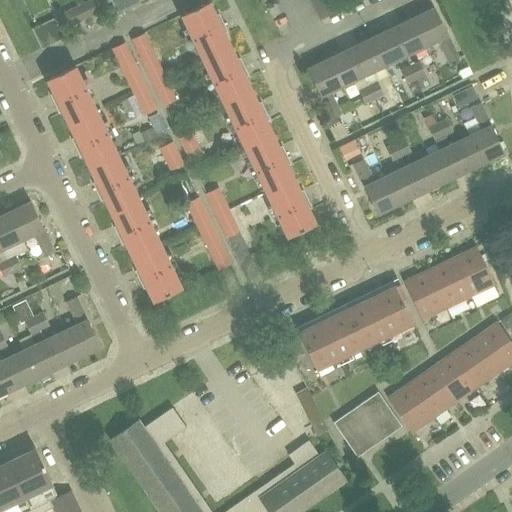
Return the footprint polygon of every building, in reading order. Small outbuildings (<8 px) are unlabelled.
[(106,0),(90,0),(81,5),(87,17),(109,6),(106,0)] [(125,0),(111,0),(117,13),(129,7),(125,0)] [(332,0),(310,0),(315,8),(332,0)] [(341,9),(337,0),(332,0),(315,8),(320,19),(341,9)] [(209,1),(181,14),(203,60),(230,47),(224,34),(228,32),(219,14),(216,16),(209,1)] [(81,5),(59,15),(65,28),(87,17),(81,5)] [(413,18),(426,46),(438,40),(449,62),(458,58),(434,8),(413,18)] [(55,18),(43,23),(53,44),(64,38),(55,18)] [(405,56),(426,46),(413,18),(392,28),(405,56)] [(43,23),(32,28),(42,49),(53,44),(43,23)] [(384,66),(405,56),(392,28),(371,39),(384,66)] [(363,76),(384,66),(371,39),(350,49),(363,76)] [(230,47),(203,60),(224,103),(251,90),(245,77),(248,76),(239,58),(237,59),(230,47)] [(341,86),(363,76),(350,49),(328,59),(341,86)] [(155,55),(143,61),(154,84),(166,78),(155,55)] [(330,91),(341,86),(328,59),(307,69),(331,119),(341,114),(330,91)] [(411,68),(416,78),(425,74),(420,64),(411,68)] [(135,65),(123,70),(134,93),(146,87),(135,65)] [(74,66),(47,79),(54,93),(51,95),(59,113),(63,111),(69,124),(96,111),(74,66)] [(411,68),(402,72),(407,82),(416,78),(411,68)] [(166,78),(154,84),(164,105),(176,100),(166,78)] [(368,88),(373,98),(382,94),(377,84),(368,88)] [(472,86),(453,96),(459,108),(478,98),(472,86)] [(146,87),(134,93),(144,115),(156,109),(146,87)] [(364,103),(373,98),(368,88),(359,92),(364,103)] [(251,90),(224,103),(239,134),(245,147),(272,134),(266,121),(269,120),(261,102),(257,103),(251,90)] [(465,125),(470,136),(483,163),(504,153),(495,135),(480,103),(470,108),(476,120),(465,125)] [(96,111),(69,124),(75,137),(72,139),(80,157),(84,155),(90,168),(117,155),(96,111)] [(453,131),(447,119),(438,123),(444,135),(453,131)] [(439,151),(428,156),(440,183),(462,173),(449,146),(444,135),(438,123),(428,128),(439,151)] [(150,140),(156,137),(152,128),(141,133),(141,134),(143,137),(145,142),(147,141),(150,140)] [(192,132),(180,138),(190,160),(202,155),(192,132)] [(272,134),(245,147),(266,191),(293,178),(287,166),(290,164),(282,146),(278,147),(272,134)] [(483,163),(470,136),(458,142),(449,146),(462,173),(483,163)] [(405,139),(395,144),(401,156),(410,151),(405,139)] [(172,141),(160,147),(171,170),(183,164),(172,141)] [(395,144),(386,148),(392,160),(401,156),(395,144)] [(117,155),(90,168),(96,181),(93,183),(101,201),(105,199),(111,212),(138,199),(117,155)] [(428,156),(406,166),(419,193),(440,183),(428,156)] [(362,159),(353,164),(377,214),(398,204),(385,177),(373,182),(362,159)] [(406,166),(385,177),(398,204),(419,193),(406,166)] [(293,178),(266,191),(287,237),(315,223),(308,209),(311,208),(303,190),(299,191),(293,178)] [(218,187),(206,193),(217,215),(229,209),(218,187)] [(198,197),(186,202),(197,225),(209,219),(198,197)] [(138,199),(111,212),(117,225),(114,226),(122,244),(126,243),(132,256),(159,243),(138,199)] [(31,202),(10,212),(22,239),(34,233),(45,257),(55,252),(31,202)] [(229,209),(217,215),(238,260),(250,255),(229,209)] [(10,212),(0,216),(0,246),(12,272),(22,267),(16,255),(27,249),(22,239),(10,212)] [(209,219),(197,225),(207,246),(219,241),(209,219)] [(159,243),(132,256),(138,269),(135,271),(144,289),(147,287),(154,301),(181,288),(159,243)] [(0,246),(0,268),(3,276),(12,272),(0,246)] [(470,296),(477,293),(495,284),(476,247),(452,258),(470,296)] [(446,308),(470,296),(452,258),(428,270),(446,308)] [(422,319),(446,308),(428,270),(403,282),(422,319)] [(388,335),(413,323),(395,286),(370,298),(388,335)] [(69,329),(66,330),(79,357),(100,347),(76,297),(67,301),(78,324),(69,329)] [(365,347),(388,335),(370,298),(346,309),(365,347)] [(26,323),(34,319),(30,310),(25,300),(24,301),(12,306),(16,314),(21,324),(25,321),(26,323)] [(341,358),(365,347),(346,309),(323,320),(341,358)] [(44,314),(34,319),(40,330),(49,325),(44,314)] [(500,320),(506,329),(511,325),(511,317),(511,315),(510,314),(500,320)] [(34,319),(26,323),(31,334),(40,330),(34,319)] [(316,370),(341,358),(323,320),(298,332),(316,370)] [(511,362),(511,343),(510,340),(497,322),(474,337),(499,372),(511,362)] [(66,330),(45,340),(58,367),(79,357),(66,330)] [(477,387),(499,372),(474,337),(453,352),(477,387)] [(305,352),(298,339),(294,341),(286,345),(293,358),(304,352),(305,352)] [(45,340),(24,350),(37,377),(58,367),(45,340)] [(24,350),(2,360),(15,387),(37,377),(24,350)] [(455,402),(477,387),(453,352),(431,367),(455,402)] [(2,360),(0,361),(0,394),(15,387),(2,360)] [(433,417),(455,402),(431,367),(409,382),(433,417)] [(411,433),(433,417),(409,382),(387,398),(411,433)] [(327,430),(306,388),(295,393),(316,435),(327,430)] [(402,426),(390,410),(378,391),(333,422),(357,457),(402,426)] [(295,464),(240,503),(226,511),(211,511),(163,442),(173,436),(185,427),(172,408),(143,428),(138,421),(111,440),(160,511),(297,511),(345,480),(326,453),(320,457),(308,440),(288,454),(295,464)] [(0,511),(42,511),(52,508),(49,501),(58,496),(53,486),(52,484),(35,449),(0,465),(0,511)] [(70,490),(58,496),(49,501),(52,508),(54,511),(63,511),(78,505),(70,490)]
